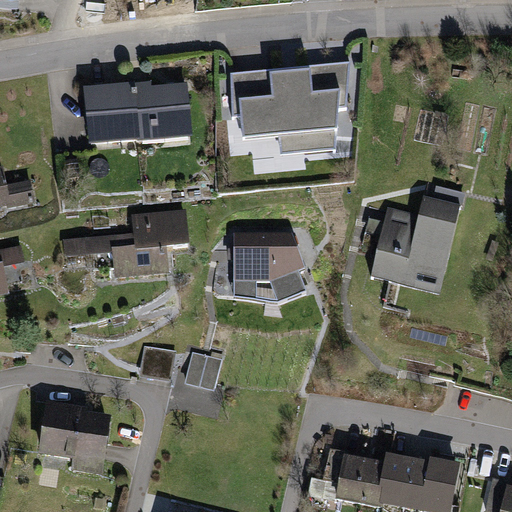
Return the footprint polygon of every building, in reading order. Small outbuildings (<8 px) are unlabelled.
[(351,67),(231,77),(235,121),(242,120),(244,145),(281,142),(282,158),(337,153),(339,112),(347,112),(351,67)] [(151,84),(84,90),(89,149),(193,139),(188,85),(152,89),(151,84)] [(0,169),(0,209),(7,208),(7,211),(35,205),(30,181),(6,186),(3,169),(0,169)] [(421,218),(389,210),(386,224),(382,239),(373,281),(442,297),(462,209),(425,201),(421,218)] [(186,212),(132,218),(134,237),(64,243),(66,260),(112,256),(115,283),(170,277),(168,252),(190,249),(186,212)] [(382,239),(386,224),(369,220),(366,235),(382,239)] [(293,237),(235,237),(235,302),(279,308),(308,297),(300,276),(307,274),(293,237)] [(0,298),(9,297),(4,270),(25,266),(22,247),(0,251),(0,298)] [(34,343),(50,345),(53,319),(37,317),(34,343)] [(69,321),(53,319),(50,345),(66,347),(69,321)] [(178,354),(145,349),(140,380),(172,385),(178,354)] [(223,361),(194,354),(186,388),(215,395),(223,361)] [(492,397),(498,375),(461,365),(455,387),(492,397)] [(511,377),(498,375),(492,397),(511,401),(511,377)] [(87,411),(47,405),(38,458),(74,463),(72,475),(102,480),(112,419),(86,415),(87,411)] [(340,486),(345,459),(346,456),(330,453),(324,483),(340,486)] [(388,458),(386,466),(379,508),(400,511),(421,511),(430,466),(388,458)] [(386,466),(345,459),(340,486),(337,504),(378,511),(379,508),(386,466)] [(431,461),(430,466),(421,511),(452,511),(461,467),(431,461)] [(275,475),(240,468),(233,502),(268,509),(275,475)] [(340,486),(324,483),(312,481),(308,499),(337,504),(340,486)] [(503,511),(508,490),(509,485),(494,482),(486,511),(503,511)] [(511,511),(511,490),(508,490),(503,511),(511,511)]
